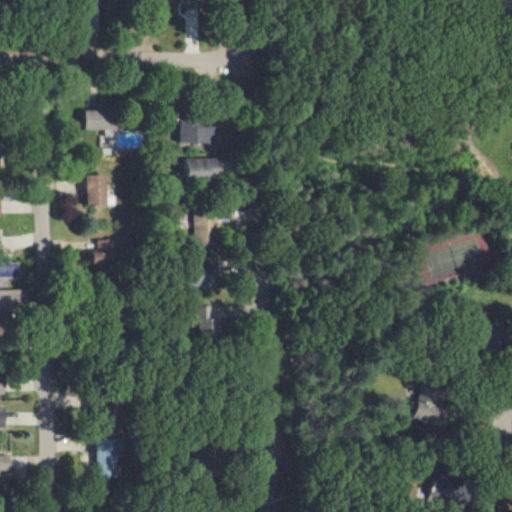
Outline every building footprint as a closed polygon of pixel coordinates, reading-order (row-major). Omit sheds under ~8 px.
[(181,0),(182,8),(196,8),(196,0),(181,0)] [(114,129),(113,109),(82,110),(82,130),(114,129)] [(207,127),(196,126),(196,122),(174,122),(174,142),(207,143),(207,127)] [(183,158),(182,180),(213,181),(214,159),(183,158)] [(106,175),(107,207),(88,207),(87,175),(106,175)] [(191,248),(215,247),(214,210),(190,210),(191,248)] [(94,252),(88,252),(88,263),(113,263),(113,240),(95,239),(94,252)] [(0,309),(8,309),(8,308),(18,308),(18,289),(0,289),(0,309)] [(228,309),(195,307),(194,334),(216,335),(216,326),(227,326),(228,309)] [(503,320),(511,341),(459,364),(448,339),(461,334),(463,338),(503,320)] [(445,382),(438,404),(447,407),(441,425),(414,416),(426,376),(445,382)] [(124,438),(124,451),(117,451),(118,476),(97,476),(96,439),(124,438)] [(0,456),(0,475),(9,475),(8,456),(0,456)] [(462,506),(468,486),(445,479),(439,499),(462,506)]
